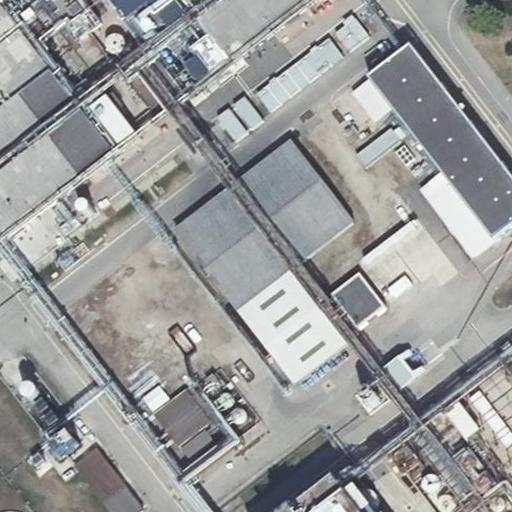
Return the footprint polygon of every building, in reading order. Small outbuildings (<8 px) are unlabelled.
[(0,0),(0,246),(1,247),(12,239),(118,156),(0,0)] [(89,0),(53,0),(52,2),(83,43),(108,24),(89,0)] [(188,0),(237,63),(319,0),(188,0)] [(332,32),(349,54),(371,38),(354,16),(332,32)] [(118,35),(115,36),(112,38),(110,41),(110,44),(110,48),(111,51),(114,53),(117,55),(120,55),(123,55),(126,53),(128,50),(130,47),(130,44),(129,41),(127,38),(124,36),(121,35),(118,35)] [(330,40),(316,48),(326,66),(340,57),(330,40)] [(398,109),(500,240),(511,230),(511,173),(417,51),(377,81),(398,109)] [(161,59),(132,80),(163,121),(192,99),(161,59)] [(398,109),(377,81),(359,95),(381,122),(398,109)] [(244,97),(217,118),(236,144),(264,123),(244,97)] [(180,234),(300,390),(360,343),(300,265),(356,221),(294,142),(180,234)] [(367,264),(338,286),(364,319),(392,297),(367,264)] [(400,357),(384,369),(400,389),(415,377),(400,357)] [(45,388),(32,398),(57,431),(70,422),(45,388)] [(161,416),(184,445),(208,427),(217,421),(193,392),(161,416)] [(468,405),(456,413),(474,436),(485,428),(468,405)] [(208,427),(184,445),(201,468),(225,450),(208,427)] [(74,430),(64,438),(82,462),(92,455),(74,430)] [(149,511),(102,452),(82,468),(116,511),(149,511)] [(371,511),(345,478),(301,511),(371,511)]
